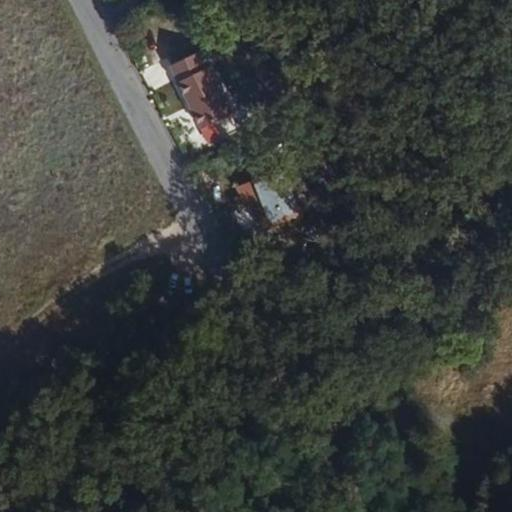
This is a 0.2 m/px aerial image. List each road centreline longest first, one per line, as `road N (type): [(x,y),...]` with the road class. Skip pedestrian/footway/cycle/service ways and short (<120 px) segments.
road 1 (residential): [(83,0),(224,283)]
road 2 (unclassified): [(396,511),(224,283)]
road 3 (track): [(0,353),(80,287),(194,219)]
